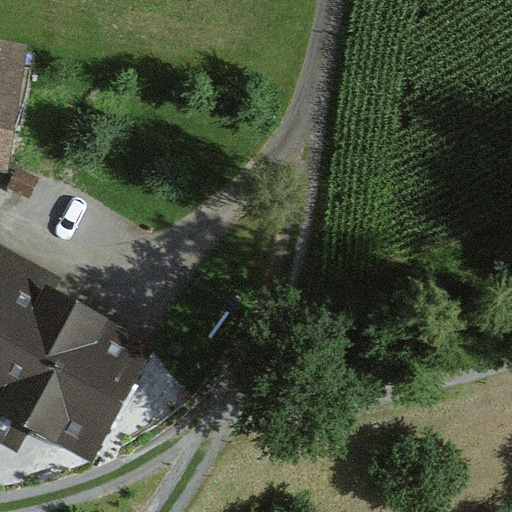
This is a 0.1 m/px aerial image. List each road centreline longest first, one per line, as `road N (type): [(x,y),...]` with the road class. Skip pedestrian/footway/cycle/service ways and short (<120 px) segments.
road 1 (track): [(296,117),(310,153),(279,296),(211,430)]
road 2 (track): [(0,504),(130,470),(211,430)]
